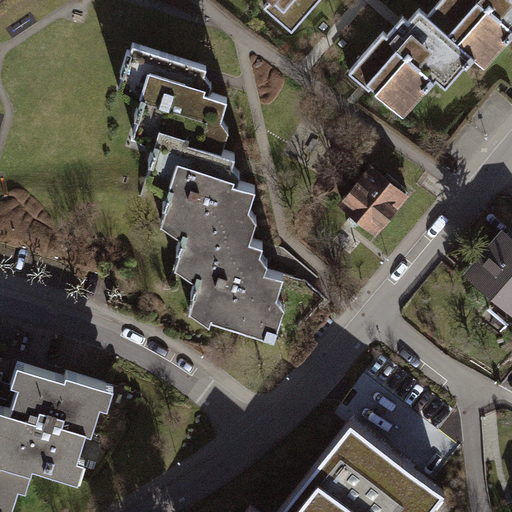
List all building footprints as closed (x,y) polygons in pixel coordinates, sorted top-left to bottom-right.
[(269,0),(264,5),(292,30),(318,0),(269,0)] [(371,87),(404,116),(435,80),(447,90),(473,60),(485,70),(511,39),(511,0),(439,0),(428,14),(419,7),(408,21),(403,16),(387,34),(383,30),(348,70),(370,89),(371,87)] [(205,65),(132,41),(130,48),(127,47),(119,71),(122,72),(118,88),(139,102),(135,115),(138,116),(134,130),(155,146),(149,159),(152,160),(145,178),(167,186),(160,205),(163,207),(157,224),(184,235),(172,266),(197,283),(189,311),(210,324),(211,319),(264,334),(267,324),(281,328),(288,303),(280,294),(287,274),(269,269),(272,260),(264,250),(267,242),(251,237),(258,217),(250,207),(257,185),(238,179),(241,171),(234,161),(237,151),(223,147),(229,128),(222,117),(229,95),(210,89),(212,82),(203,71),(205,65)] [(409,193),(370,162),(337,203),(376,235),(409,193)] [(511,234),(504,227),(466,272),(511,310),(511,234)] [(106,409),(113,387),(63,372),(62,376),(14,361),(7,384),(15,387),(8,411),(0,408),(0,511),(8,511),(16,489),(22,491),(29,468),(76,482),(83,461),(75,458),(83,432),(89,434),(98,406),(106,409)] [(260,511),(251,505),(244,511),(427,511),(444,490),(350,417),(276,511),(260,511)]
